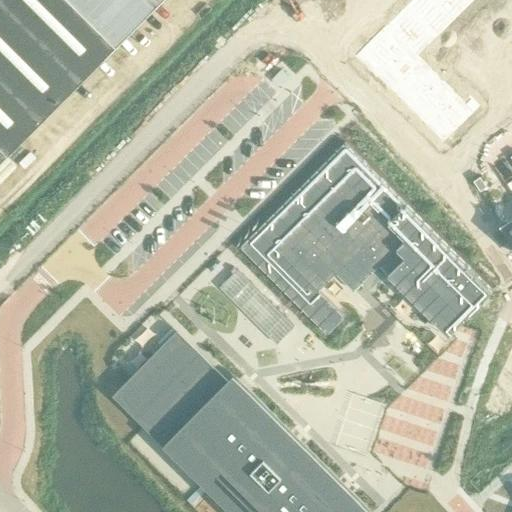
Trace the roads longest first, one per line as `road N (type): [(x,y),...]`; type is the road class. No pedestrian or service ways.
road 1 (unclassified): [(71,253),(119,299),(339,81)]
road 2 (unclassified): [(71,253),(291,32)]
road 3 (unclassified): [(0,457),(7,444),(8,325),(71,253)]
road 4 (residential): [(339,81),(444,181)]
